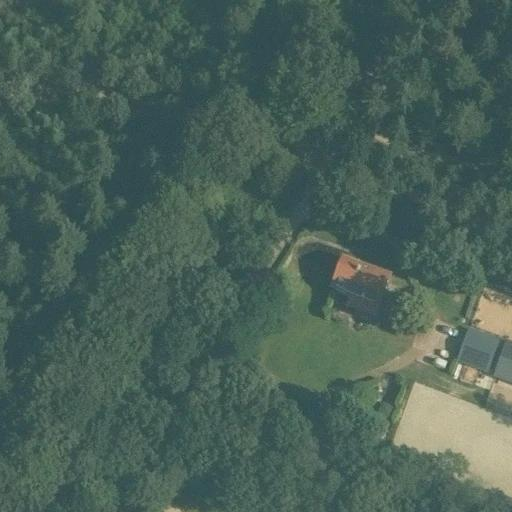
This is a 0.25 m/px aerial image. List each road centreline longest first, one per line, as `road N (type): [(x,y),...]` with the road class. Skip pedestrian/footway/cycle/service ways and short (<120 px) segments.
road 1 (unknown): [(0,469),(214,114),(257,105),(295,110)]
road 2 (unclassified): [(109,511),(341,122)]
road 3 (track): [(320,158),(214,114),(0,88)]
road 4 (track): [(320,158),(511,241)]
road 5 (unknown): [(341,122),(511,167)]
road 6 (unknown): [(414,0),(341,122)]
